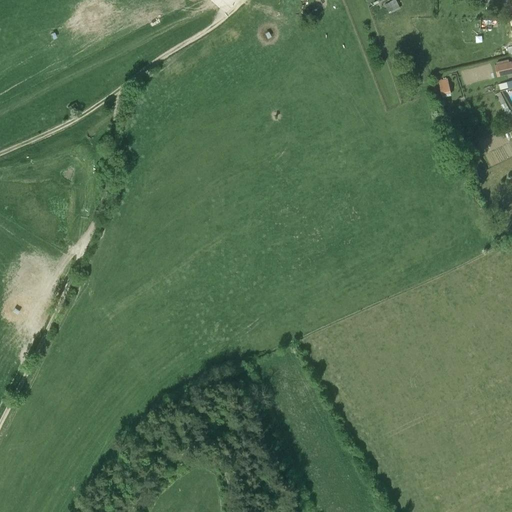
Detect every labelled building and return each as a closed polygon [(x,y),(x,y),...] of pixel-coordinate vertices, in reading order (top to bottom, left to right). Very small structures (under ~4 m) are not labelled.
[(400,8),(395,0),(392,0),(385,4),(390,13),(400,8)] [(492,20),(480,19),(480,29),(492,29),(492,20)] [(511,73),(511,61),(511,62),(511,61),(495,65),(498,77),(511,73)] [(442,95),(451,92),(448,82),(439,84),(442,95)] [(68,107),(69,109),(71,112),(79,107),(76,102),(68,107)] [(468,167),(472,174),(477,171),(479,170),(476,163),(468,167)]
